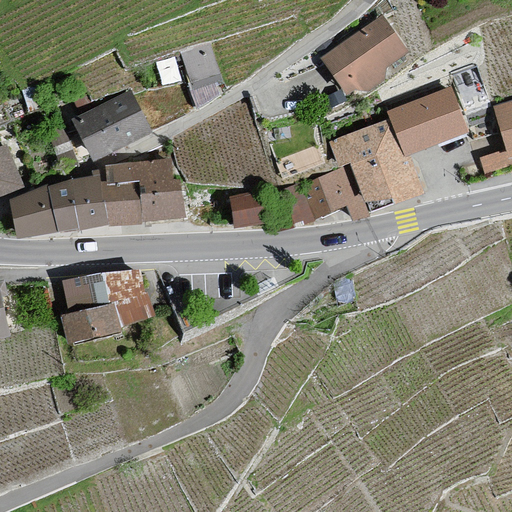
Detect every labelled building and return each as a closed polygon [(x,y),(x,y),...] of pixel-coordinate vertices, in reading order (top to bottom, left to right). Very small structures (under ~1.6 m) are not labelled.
[(383,17),(323,58),(347,94),(357,87),(368,89),(384,79),(385,67),(406,53),(383,17)] [(211,43),(181,52),(192,89),(222,80),(211,43)] [(450,88),(391,113),(393,119),(407,154),(464,131),(450,88)] [(129,92),(74,119),(93,159),(149,131),(129,92)] [(511,101),(495,106),(507,149),(509,155),(511,154),(511,101)] [(393,119),(332,142),(340,168),(351,163),(362,199),(392,195),(394,200),(422,190),(407,154),(393,119)] [(64,123),(47,129),(62,170),(78,164),(64,123)] [(6,147),(0,149),(0,194),(23,186),(6,147)] [(507,149),(481,158),(485,173),(511,164),(509,155),(507,149)] [(170,163),(106,169),(107,184),(139,182),(141,219),(183,215),(179,181),(171,181),(170,163)] [(311,181),(256,194),(267,225),(268,229),(314,218),(345,203),(351,218),(367,214),(362,199),(351,163),(340,168),(311,181)] [(93,176),(71,179),(79,226),(108,221),(141,219),(139,182),(107,184),(106,169),(93,171),(93,176)] [(48,186),(10,200),(16,235),(79,226),(71,179),(48,186)] [(256,192),(229,196),(235,229),(267,225),(256,194),(256,192)] [(153,315),(139,270),(63,281),(69,313),(62,315),(68,343),(120,331),(121,326),(153,315)]
